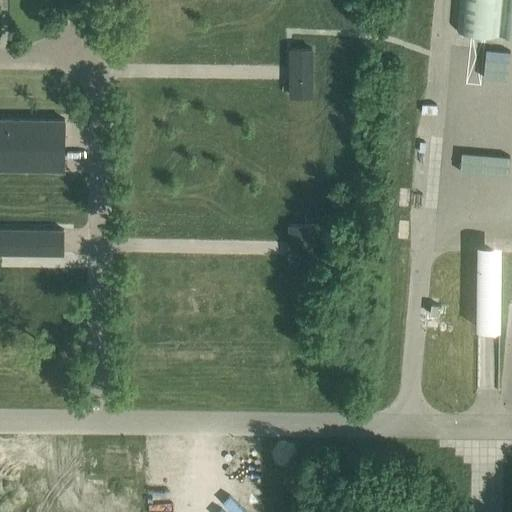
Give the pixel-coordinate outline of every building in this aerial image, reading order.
[(511,0),(459,0),(456,29),(511,34),(511,0)] [(292,47),(291,79),(291,94),(312,94),(312,47),(292,47)] [(29,169),(29,168),(64,168),(65,118),(0,117),(0,167),(25,168),(25,169),(29,169)] [(311,223),(290,223),(290,270),(311,271),(311,223)] [(0,251),(51,252),(64,252),(64,228),(0,227),(0,251)] [(439,304),(431,303),(430,313),(438,313),(439,304)]
